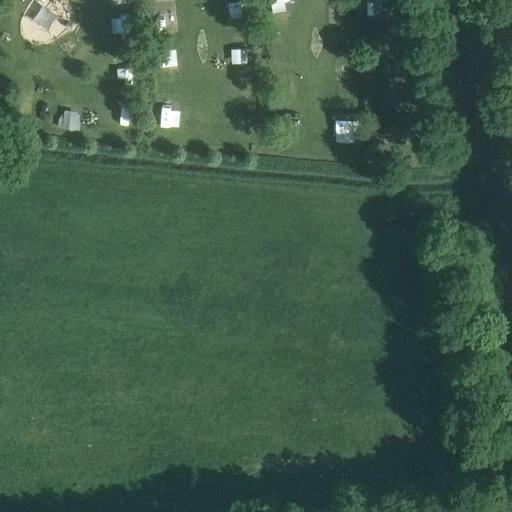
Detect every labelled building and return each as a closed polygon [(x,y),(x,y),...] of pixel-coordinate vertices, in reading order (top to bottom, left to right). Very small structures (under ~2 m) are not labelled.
[(274,15),(288,23),(296,9),(282,1),(274,15)] [(386,1),(366,2),(367,18),(387,17),(386,1)] [(392,60),(391,40),(372,41),(373,61),(392,60)] [(335,48),(324,65),(344,78),(355,61),(335,48)] [(291,53),(277,65),(291,82),(305,69),(291,53)] [(110,85),(131,85),(131,61),(111,61),(110,85)] [(333,135),(348,135),(349,118),(333,118),(333,135)]
